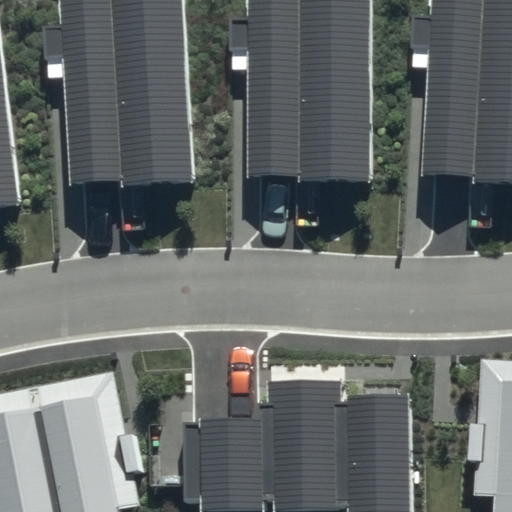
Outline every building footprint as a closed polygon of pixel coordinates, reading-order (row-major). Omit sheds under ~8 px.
[(194,182),(182,0),(55,0),(57,27),(44,28),(46,56),(60,56),(68,183),(119,179),(119,186),(194,182)] [(371,187),(373,0),(248,0),(248,22),(232,22),(232,49),(248,50),(246,178),(297,179),(296,186),(371,187)] [(511,186),(511,0),(430,0),(429,20),(413,19),(412,46),(428,47),(422,175),(473,178),(473,185),(511,186)] [(0,208),(22,206),(0,23),(0,208)] [(511,511),(511,359),(480,358),(471,496),(491,497),(489,511),(511,511)] [(142,506),(115,368),(0,390),(0,511),(121,511),(142,506)] [(412,511),(409,393),(343,396),(342,378),(270,381),(271,417),(182,420),(184,497),(202,497),(203,511),(348,507),(348,511),(412,511)]
